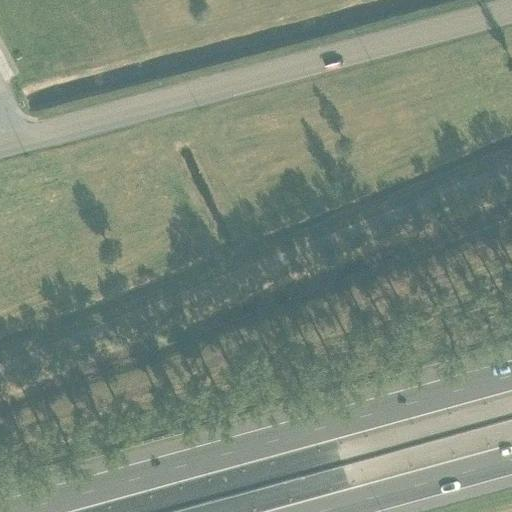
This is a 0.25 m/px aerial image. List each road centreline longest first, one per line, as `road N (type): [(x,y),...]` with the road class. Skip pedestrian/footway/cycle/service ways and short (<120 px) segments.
road 1 (unclassified): [(511,10),(11,142)]
road 2 (motorway): [(511,377),(19,511)]
road 3 (motorway): [(326,511),(511,462)]
